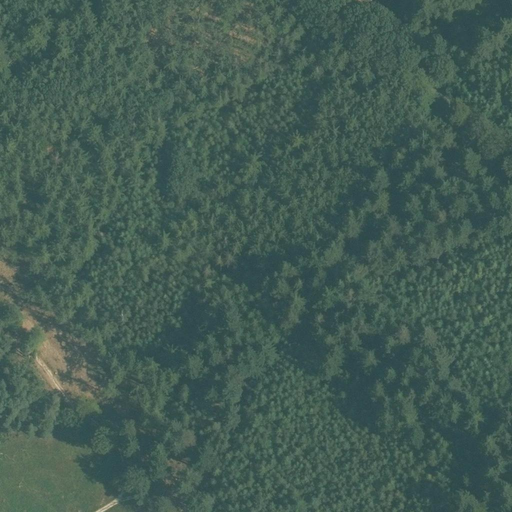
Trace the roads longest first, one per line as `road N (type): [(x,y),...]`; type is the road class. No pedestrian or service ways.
road 1 (track): [(511,175),(287,0)]
road 2 (unclassified): [(511,156),(305,0)]
road 3 (track): [(0,311),(84,418),(118,447),(123,470),(141,490)]
